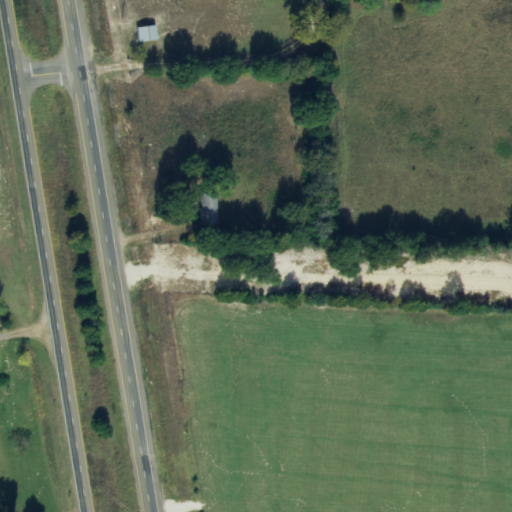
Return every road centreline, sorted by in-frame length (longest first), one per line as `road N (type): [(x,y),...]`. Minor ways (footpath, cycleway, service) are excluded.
road 1 (trunk): [(160,511),(77,0)]
road 2 (trunk): [(12,0),(95,511)]
